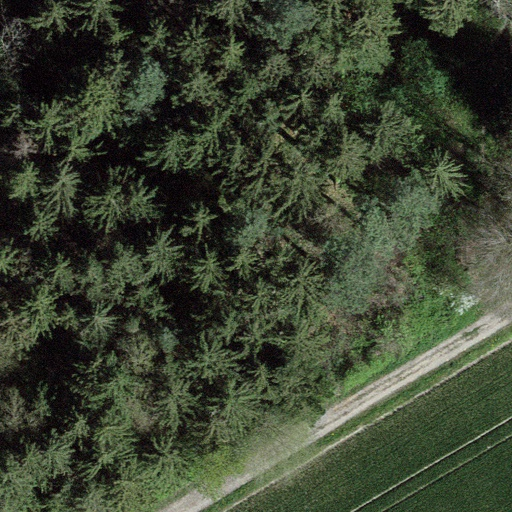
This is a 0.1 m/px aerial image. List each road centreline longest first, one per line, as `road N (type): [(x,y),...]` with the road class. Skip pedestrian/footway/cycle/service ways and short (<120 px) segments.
road 1 (track): [(175,511),(511,313)]
road 2 (track): [(446,351),(474,107),(511,18)]
